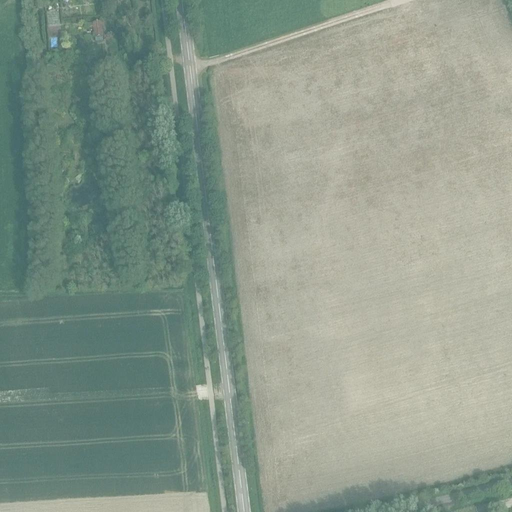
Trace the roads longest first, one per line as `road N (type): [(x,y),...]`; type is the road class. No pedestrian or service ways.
road 1 (secondary): [(244,511),(181,0)]
road 2 (unclassified): [(384,511),(511,481)]
